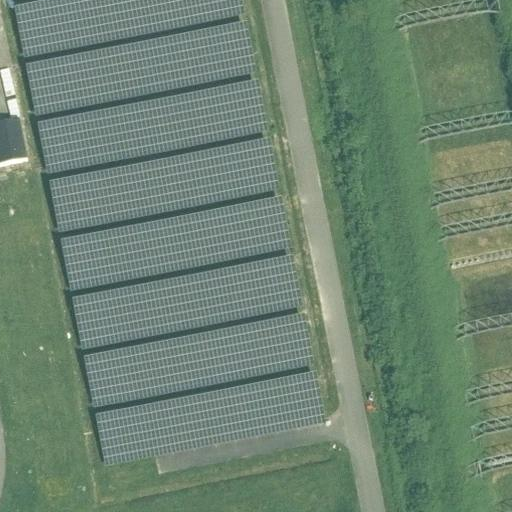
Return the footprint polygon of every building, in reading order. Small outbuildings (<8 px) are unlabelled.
[(4,0),(6,8),(17,62),(119,42),(110,0),(4,0)] [(19,72),(29,120),(91,106),(86,82),(80,83),(75,60),(19,72)] [(0,127),(0,169),(28,164),(19,124),(0,127)] [(58,173),(53,143),(63,142),(60,126),(32,131),(39,177),(58,173)] [(81,276),(69,278),(67,261),(75,259),(75,257),(66,258),(64,247),(56,248),(63,294),(83,291),(81,276)]
